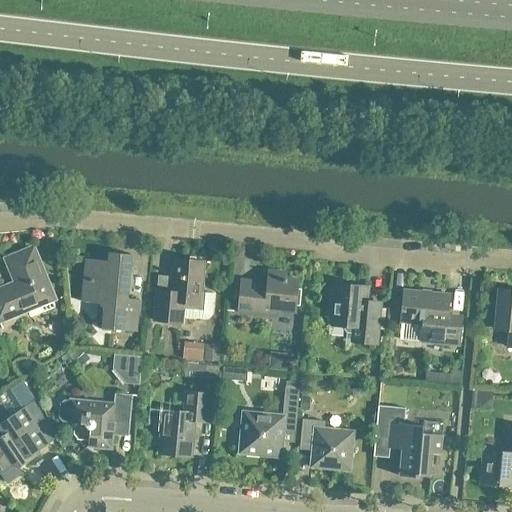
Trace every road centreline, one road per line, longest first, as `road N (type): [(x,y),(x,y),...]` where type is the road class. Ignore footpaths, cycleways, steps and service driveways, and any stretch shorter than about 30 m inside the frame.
road 1 (residential): [(0,222),(73,217),(311,240),(342,252),(449,263),(511,259)]
road 2 (primary): [(0,27),(511,80)]
road 3 (tertiary): [(263,511),(104,498),(74,511)]
road 4 (primary): [(511,14),(375,0)]
